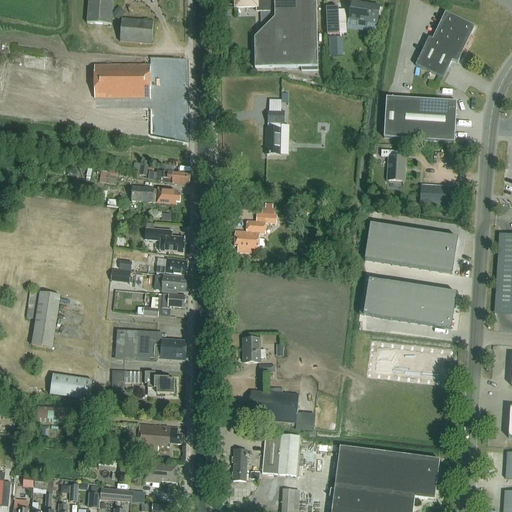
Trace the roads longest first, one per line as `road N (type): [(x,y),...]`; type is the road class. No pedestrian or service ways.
road 1 (unclassified): [(463,511),(489,123),(511,65)]
road 2 (tertiary): [(197,164),(198,511)]
road 3 (unclassified): [(197,164),(0,139)]
road 4 (tertiary): [(198,0),(197,164)]
